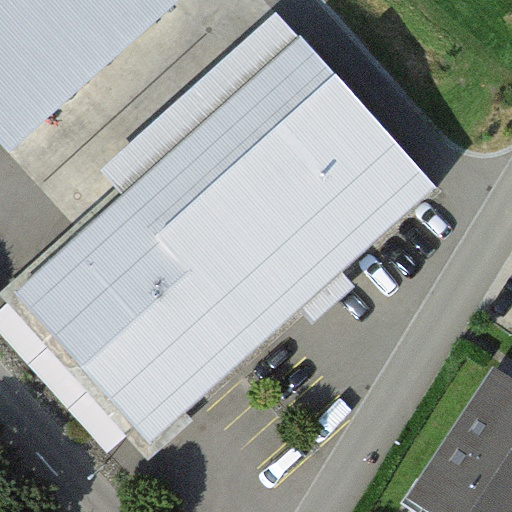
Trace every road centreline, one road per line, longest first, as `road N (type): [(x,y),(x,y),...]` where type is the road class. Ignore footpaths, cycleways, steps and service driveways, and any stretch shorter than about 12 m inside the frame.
road 1 (residential): [(325,511),(511,206)]
road 2 (tertiary): [(90,511),(0,411)]
